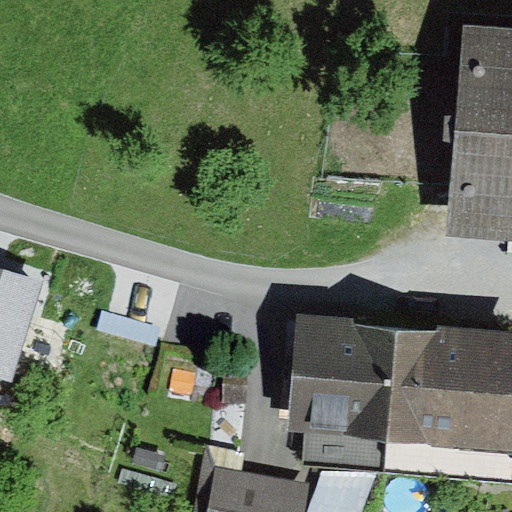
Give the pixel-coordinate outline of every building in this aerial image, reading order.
[(511,33),(470,30),(451,234),(511,240),(511,33)] [(32,283),(0,273),(0,352),(10,356),(32,283)] [(292,344),(293,304),(232,303),(231,365),(275,365),(276,344),(292,344)] [(387,477),(397,337),(298,330),(290,438),(303,439),(300,471),(387,477)] [(511,345),(397,337),(387,477),(511,486),(511,345)] [(306,511),(311,489),(217,470),(208,511),(306,511)]
